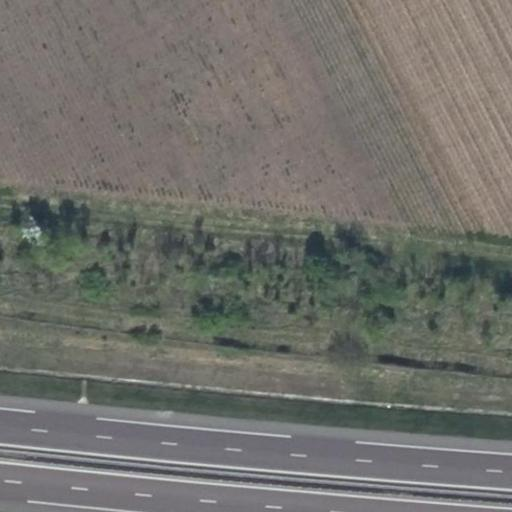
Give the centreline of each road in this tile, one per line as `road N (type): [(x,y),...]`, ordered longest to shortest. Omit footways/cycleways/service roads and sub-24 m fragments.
road 1 (motorway): [(511,472),(0,426)]
road 2 (motorway): [(0,480),(358,511)]
